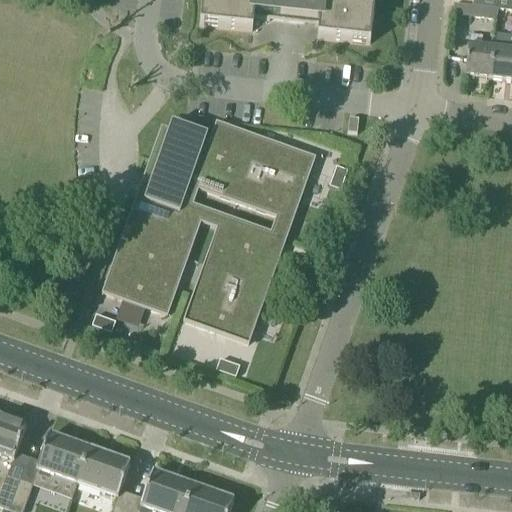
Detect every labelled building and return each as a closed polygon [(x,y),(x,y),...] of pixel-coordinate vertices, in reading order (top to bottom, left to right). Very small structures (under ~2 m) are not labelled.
[(202,0),(201,10),(209,11),(207,28),(217,29),(252,33),(253,21),(253,17),(254,13),(255,0),(321,0),(318,28),(317,40),(349,43),(358,44),(360,28),(371,29),(374,0),(202,0)] [(305,0),(271,0),(269,19),(269,20),(303,23),(305,0)] [(497,11),(498,11),(511,12),(511,1),(493,0),(473,0),(472,8),(497,11)] [(472,8),(471,19),(497,21),(498,11),(497,11),(472,8)] [(492,51),(489,82),(511,85),(511,38),(494,37),(492,51)] [(467,48),(466,58),(464,80),(489,82),(492,51),(467,48)] [(347,135),(357,136),(358,121),(349,120),(347,135)] [(138,196),(104,292),(167,314),(200,220),(219,227),(185,321),(248,343),(314,159),(217,124),(210,145),(204,143),(206,136),(172,124),(149,187),(153,188),(149,200),(138,196)] [(340,194),(347,174),(336,170),(329,190),(340,194)] [(111,337),(115,326),(95,319),(91,330),(111,337)] [(239,370),(219,363),(215,374),(235,381),(239,370)] [(0,421),(0,459),(14,464),(25,430),(0,421)] [(76,487),(88,453),(48,438),(36,472),(76,487)] [(129,468),(88,453),(76,487),(117,502),(129,468)] [(152,475),(138,511),(184,511),(192,490),(152,475)] [(0,496),(0,510),(4,511),(9,511),(19,484),(6,479),(0,496)] [(19,484),(9,511),(24,511),(33,488),(19,484)] [(230,511),(233,504),(192,490),(184,511),(230,511)]
